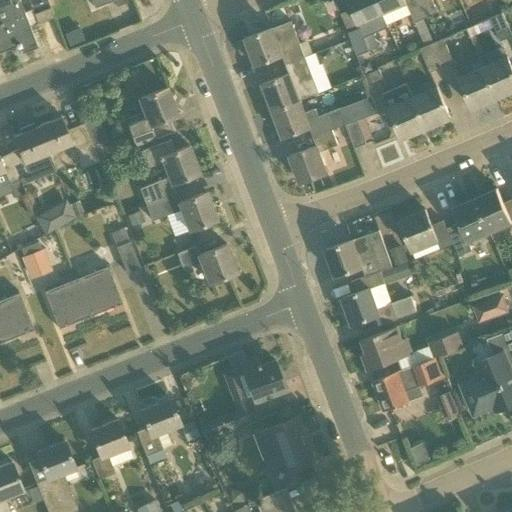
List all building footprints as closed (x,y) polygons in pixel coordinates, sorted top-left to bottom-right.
[(25,12),(20,0),(0,0),(0,52),(18,46),(18,47),(20,47),(22,53),(38,47),(30,26),(38,23),(33,9),(25,12)] [(54,17),(51,7),(47,0),(44,0),(31,5),(33,9),(38,23),(43,21),(54,17)] [(389,27),(388,24),(387,24),(376,0),(348,0),(359,24),(347,29),(358,55),(370,51),(368,48),(378,44),(374,34),(389,27)] [(412,14),(416,23),(427,18),(418,0),(376,0),(387,24),(388,24),(412,14)] [(432,0),(418,0),(427,18),(438,13),(432,0)] [(511,36),(511,33),(503,12),(491,18),(501,41),(511,36)] [(305,56),(301,44),(292,21),(273,28),(246,38),(257,65),(283,56),(286,64),(305,56)] [(442,67),(454,62),(444,38),(435,42),(431,43),(442,67)] [(430,72),(442,67),(431,43),(426,46),(420,48),(430,72)] [(484,67),(498,97),(511,90),(511,65),(508,56),(507,57),(502,47),(480,57),(484,67)] [(321,64),(323,63),(327,62),(333,55),(330,48),(325,50),(316,53),(321,64)] [(301,100),(301,99),(319,92),(305,56),(286,64),(290,73),(264,83),(274,110),(301,100)] [(365,73),(373,70),(370,62),(365,64),(361,65),(365,73)] [(473,108),(498,97),(484,67),(460,77),(473,108)] [(380,69),(365,75),(369,84),(383,78),(380,69)] [(426,128),(413,97),(407,84),(384,94),(390,107),(403,138),(426,128)] [(413,97),(426,128),(451,117),(438,86),(413,97)] [(151,125),(178,115),(168,87),(139,98),(145,112),(126,119),(136,142),(155,135),(151,125)] [(316,109),(306,113),(301,100),(274,110),(284,137),(310,127),(313,136),(332,128),(333,129),(345,124),(340,108),(319,116),(316,109)] [(94,145),(92,141),(85,123),(67,129),(62,116),(38,126),(49,153),(55,169),(79,160),(82,168),(99,161),(93,146),(94,145)] [(366,117),(358,120),(360,125),(366,141),(374,138),(366,117)] [(366,141),(360,125),(358,120),(346,125),(355,148),(367,143),(366,141)] [(55,169),(49,153),(38,126),(36,127),(34,123),(20,129),(21,133),(13,136),(19,149),(9,153),(21,184),(55,170),(55,169)] [(339,145),(333,129),(332,128),(313,136),(317,145),(291,156),(301,182),(328,172),(320,152),(339,145)] [(146,204),(176,193),(173,184),(200,173),(189,145),(176,150),(172,139),(153,146),(142,150),(148,167),(163,161),(169,177),(140,188),(146,204)] [(21,184),(9,153),(0,156),(0,195),(12,191),(15,197),(21,195),(25,206),(30,204),(21,184)] [(511,199),(504,203),(498,188),(475,199),(490,232),(491,231),(511,222),(511,199)] [(182,209),(189,230),(218,219),(207,192),(180,201),(176,193),(146,204),(152,220),(182,209)] [(496,242),(491,231),(490,232),(475,199),(453,209),(459,223),(447,228),(444,220),(443,220),(452,245),(454,244),(464,266),(475,261),(471,251),(472,250),(473,252),(496,242)] [(51,208),(38,214),(44,227),(57,221),(51,208)] [(452,245),(443,220),(433,225),(426,210),(401,220),(412,250),(438,241),(441,249),(452,245)] [(125,228),(111,234),(115,243),(127,273),(141,268),(125,228)] [(366,277),(382,271),(394,267),(380,230),(326,249),(336,276),(362,267),(366,276),(366,277)] [(29,274),(51,266),(44,248),(42,249),(39,241),(21,248),(24,256),(23,256),(29,274)] [(403,243),(389,249),(396,266),(410,261),(403,243)] [(202,262),(210,282),(238,271),(227,244),(200,255),(196,245),(177,253),(183,270),(202,262)] [(396,266),(394,267),(399,280),(412,275),(408,262),(396,266)] [(76,278),(91,317),(92,317),(91,314),(120,302),(122,305),(123,304),(107,265),(76,278)] [(411,295),(385,305),(378,285),(386,283),(382,271),(366,277),(366,276),(351,281),(355,293),(343,297),(353,324),(379,315),(383,324),(417,311),(411,295)] [(91,317),(76,278),(44,290),(60,329),(61,329),(60,326),(69,322),(90,314),(91,317)] [(0,298),(0,335),(3,343),(4,343),(2,340),(32,328),(33,331),(35,331),(18,292),(0,298)] [(480,323),(510,312),(504,295),(474,306),(480,323)] [(369,370),(414,353),(409,337),(404,339),(400,326),(362,339),(367,353),(364,354),(369,370)] [(511,329),(488,339),(488,340),(494,355),(475,363),(480,375),(461,383),(465,394),(464,397),(467,404),(470,405),(474,416),(494,407),(496,412),(511,404),(511,329)] [(434,358),(436,358),(464,348),(458,332),(429,343),(434,358)] [(250,423),(282,410),(275,393),(286,389),(275,360),(260,366),(257,358),(240,364),(252,395),(241,399),(250,423)] [(436,358),(434,358),(373,380),(384,411),(410,402),(410,401),(425,396),(420,385),(443,377),(436,358)] [(459,404),(454,388),(434,395),(440,410),(459,404)] [(173,444),(166,429),(181,423),(171,398),(141,410),(148,427),(137,431),(148,456),(153,468),(172,460),(167,447),(173,444)] [(286,487),(298,482),(293,469),(314,461),(297,417),(268,428),(260,431),(270,457),(267,458),(273,472),(268,473),(275,492),(286,488),(286,487)] [(205,440),(221,434),(215,418),(199,424),(201,428),(205,440)] [(133,457),(129,447),(118,419),(91,430),(102,456),(93,460),(101,478),(116,472),(113,465),(133,457)] [(193,421),(181,426),(187,441),(188,441),(190,446),(197,443),(195,438),(199,436),(193,421)] [(78,509),(63,472),(76,467),(65,440),(37,451),(47,477),(36,481),(46,506),(48,511),(69,511),(76,510),(78,509)] [(0,511),(10,511),(5,497),(23,489),(12,461),(0,466),(0,511)] [(287,511),(279,491),(286,488),(275,492),(255,500),(260,511),(287,511)] [(232,499),(244,502),(246,492),(234,490),(232,499)]
